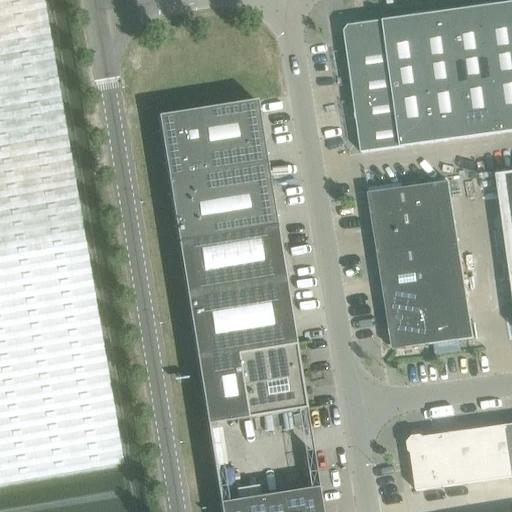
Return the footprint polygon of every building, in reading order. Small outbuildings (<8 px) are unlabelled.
[(0,0),(0,485),(122,465),(64,109),(43,0),(0,0)] [(511,4),(483,9),(493,84),(511,81),(511,4)] [(450,13),(460,89),(493,84),(483,9),(450,13)] [(417,18),(428,93),(460,89),(450,13),(417,18)] [(388,48),(392,73),(395,98),(428,93),(417,18),(384,22),(388,48)] [(345,33),(348,54),(388,48),(384,22),(349,27),(345,33)] [(351,79),(392,73),(388,48),(348,54),(351,79)] [(392,73),(351,79),(355,104),(395,98),(392,73)] [(511,81),(493,84),(500,135),(511,133),(511,81)] [(460,89),(467,140),(500,135),(493,84),(460,89)] [(428,93),(435,144),(467,140),(460,89),(428,93)] [(395,98),(398,123),(402,149),(435,144),(428,93),(395,98)] [(358,129),(398,123),(395,98),(355,104),(358,129)] [(206,426),(209,426),(307,410),(296,345),(295,345),(274,209),(275,208),(268,167),(267,165),(264,147),(265,146),(261,120),(259,119),(257,102),(157,117),(206,426)] [(398,123),(358,129),(362,154),(402,149),(398,123)] [(511,173),(496,176),(511,288),(511,173)] [(455,222),(449,183),(409,189),(415,228),(455,222)] [(409,189),(368,195),(381,273),(421,267),(415,228),(409,189)] [(461,261),(455,222),(415,228),(421,267),(461,261)] [(433,345),(473,339),(461,261),(421,267),(427,306),(433,345)] [(381,273),(387,312),(427,306),(421,267),(381,273)] [(387,312),(390,331),(393,352),(429,346),(433,345),(427,306),(387,312)] [(511,465),(506,427),(423,439),(421,437),(412,438),(408,444),(409,453),(411,455),(417,492),(511,479),(511,465)] [(321,511),(317,488),(220,504),(221,511),(321,511)]
